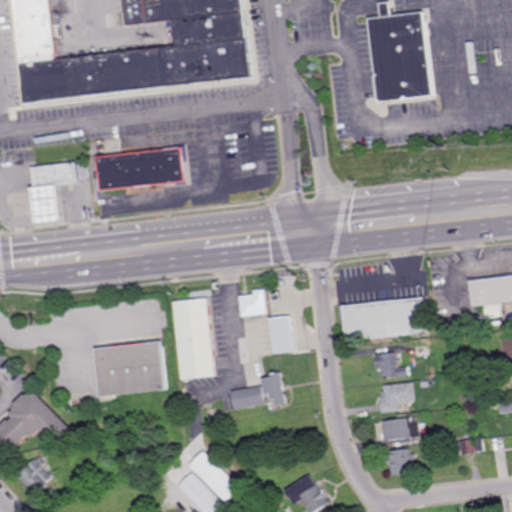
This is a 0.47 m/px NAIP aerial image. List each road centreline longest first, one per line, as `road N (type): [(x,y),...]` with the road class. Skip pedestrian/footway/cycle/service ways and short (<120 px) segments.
road 1 (residential): [(317,228),(346,444),(361,477),(393,511)]
road 2 (primary): [(317,228),(67,261)]
road 3 (primary): [(511,196),(344,213),(317,228)]
road 4 (primary): [(317,228),(350,242),(511,226)]
road 5 (residential): [(382,501),(511,486)]
